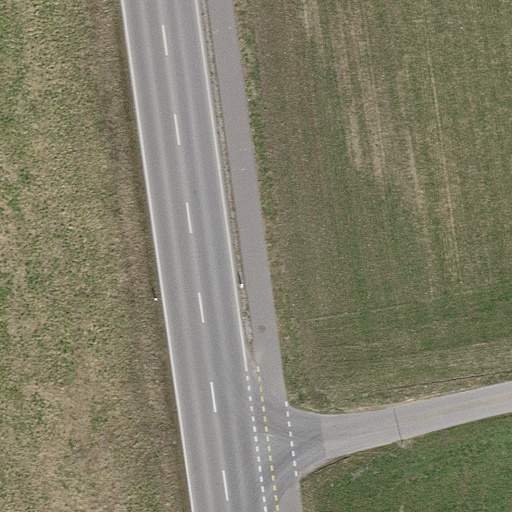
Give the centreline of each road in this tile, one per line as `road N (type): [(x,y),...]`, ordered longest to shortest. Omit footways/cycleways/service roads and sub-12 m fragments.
road 1 (secondary): [(159,0),(229,511)]
road 2 (track): [(222,457),(511,398)]
